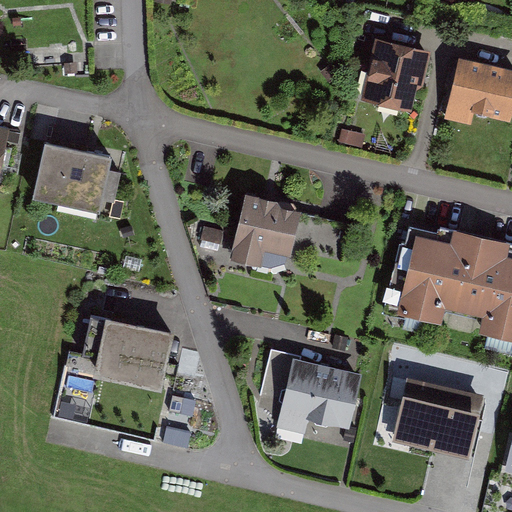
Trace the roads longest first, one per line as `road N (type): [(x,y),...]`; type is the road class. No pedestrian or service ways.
road 1 (residential): [(138,111),(223,139),(511,204)]
road 2 (residential): [(138,111),(156,192),(248,472)]
road 3 (unknown): [(194,308),(511,386)]
road 4 (residential): [(248,472),(52,431)]
road 5 (residential): [(417,511),(248,472)]
road 6 (residential): [(0,88),(138,111)]
